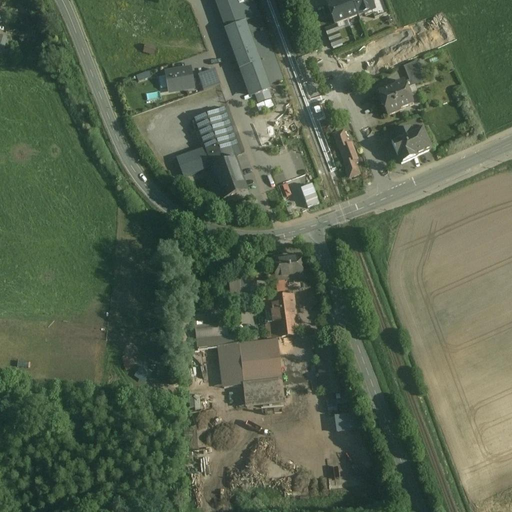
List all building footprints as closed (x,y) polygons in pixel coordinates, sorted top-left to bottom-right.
[(284,82),(253,0),(215,0),(241,70),(244,69),(258,106),(272,101),(269,93),(271,92),(269,87),(284,82)] [(369,0),(340,0),(327,5),(330,14),(330,15),(331,17),(335,26),(358,17),(358,18),(374,12),(369,0)] [(337,28),(326,32),(332,50),(343,46),(337,28)] [(145,45),(143,54),(154,57),(156,49),(145,45)] [(415,63),(403,68),(409,82),(409,83),(411,88),(423,83),(415,63)] [(191,68),(165,72),(169,96),(195,91),(191,68)] [(215,71),(198,77),(204,92),(221,86),(215,71)] [(394,89),(378,95),(386,116),(387,115),(388,118),(399,113),(398,111),(412,105),(404,85),(409,83),(409,82),(404,84),(404,83),(395,86),(394,89)] [(244,154),(228,110),(218,114),(234,158),(244,154)] [(218,114),(218,113),(194,122),(204,151),(176,161),(183,181),(212,171),(223,201),(247,193),(234,158),(218,114)] [(410,129),(396,135),(398,140),(391,144),(401,166),(417,159),(416,158),(432,151),(422,129),(412,133),(410,129)] [(346,145),(342,134),(333,137),(349,180),(358,176),(354,166),(357,165),(350,144),(346,145)] [(302,280),(301,271),(299,260),(274,264),(275,274),(276,283),(285,282),(302,280)] [(247,279),(229,281),(232,306),(250,304),(249,298),(247,279)] [(302,280),(285,282),(287,293),(291,292),(303,291),(302,280)] [(285,282),(276,283),(278,295),(283,294),(282,293),(287,293),(285,282)] [(273,300),(263,302),(269,340),(275,340),(297,337),(292,298),(283,299),(273,300)] [(227,322),(194,325),(196,342),(229,338),(227,322)] [(240,346),(239,337),(229,338),(196,342),(197,351),(239,346),(240,346)] [(240,346),(239,346),(243,386),(282,382),(278,342),(240,346)] [(335,344),(317,347),(326,398),(344,395),(335,344)] [(282,382),(243,386),(246,410),(285,406),(282,382)]
